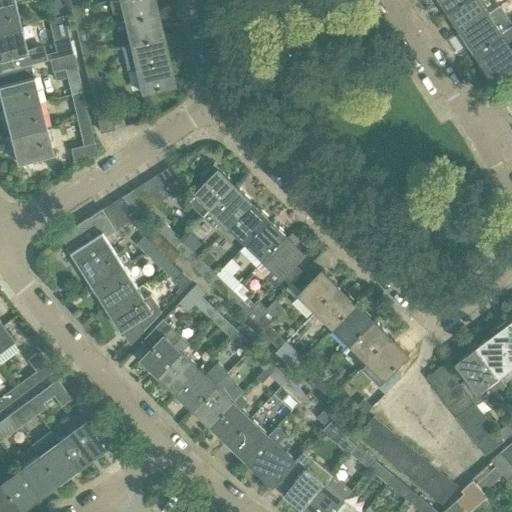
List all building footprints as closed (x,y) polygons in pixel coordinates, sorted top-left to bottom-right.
[(22,24),(15,0),(10,0),(0,2),(0,28),(4,28),(22,24)] [(64,13),(61,0),(49,0),(53,16),(64,13)] [(126,17),(126,19),(158,12),(155,0),(109,0),(112,11),(119,10),(120,18),(126,17)] [(464,0),(442,0),(449,10),(464,0)] [(497,0),(464,0),(449,10),(462,29),(489,11),(500,4),(497,0)] [(72,7),(78,31),(88,28),(86,28),(81,5),(72,7)] [(489,11),(462,29),(475,50),(502,31),(489,11)] [(126,19),(132,43),(164,35),(158,12),(126,19)] [(4,28),(0,28),(0,70),(46,59),(42,46),(28,49),(22,24),(4,28)] [(502,31),(475,50),(488,70),(492,68),(497,77),(511,67),(511,25),(502,31)] [(88,28),(78,31),(83,54),(94,52),(88,28)] [(132,43),(121,45),(126,68),(137,66),(143,90),(175,83),(164,35),(132,43)] [(67,76),(71,92),(82,90),(73,52),(49,58),(52,70),(53,70),(56,79),(67,76)] [(94,52),(83,54),(98,116),(108,114),(94,52)] [(22,105),(40,100),(34,74),(0,82),(0,94),(4,109),(22,105)] [(82,90),(71,92),(77,119),(88,116),(82,90)] [(4,109),(10,135),(29,131),(47,126),(40,100),(22,105),(4,109)] [(98,116),(101,130),(116,127),(113,113),(108,114),(98,116)] [(88,116),(77,119),(83,143),(71,146),(73,159),(97,153),(88,116)] [(54,153),(47,126),(29,131),(10,135),(17,162),(54,153)] [(164,170),(177,190),(187,184),(175,163),(164,170)] [(205,217),(237,185),(215,163),(203,171),(208,179),(197,190),(198,192),(195,195),(203,203),(198,208),(206,216),(205,217)] [(164,170),(154,176),(167,197),(177,190),(164,170)] [(157,203),(167,197),(154,176),(144,183),(157,203)] [(147,209),(157,203),(144,183),(134,189),(147,209)] [(231,224),(254,201),(237,185),(205,217),(222,234),(231,224)] [(134,189),(124,196),(136,215),(147,209),(134,189)] [(124,196),(114,202),(126,222),(136,215),(124,196)] [(248,241),(271,218),(254,201),(231,224),(248,241)] [(114,202),(104,208),(116,228),(126,222),(114,202)] [(106,234),(116,228),(104,208),(94,214),(106,234)] [(94,214),(63,234),(79,259),(77,261),(78,263),(83,270),(85,268),(94,283),(95,284),(127,265),(126,264),(132,260),(124,248),(119,252),(112,241),(111,242),(106,234),(94,214)] [(176,247),(183,239),(161,218),(154,225),(176,247)] [(265,258),(288,235),(271,218),(248,241),(265,258)] [(288,235),(265,258),(275,267),(269,273),(277,281),(306,252),(297,243),(300,240),(292,232),(289,236),(288,235)] [(146,251),(154,243),(145,234),(137,243),(146,251)] [(183,239),(176,247),(193,263),(200,256),(183,239)] [(146,251),(165,270),(169,267),(173,262),(154,243),(146,251)] [(200,256),(209,264),(217,257),(208,248),(200,256)] [(210,280),(217,273),(210,266),(209,264),(200,256),(193,263),(210,280)] [(169,267),(165,270),(184,288),(192,279),(173,262),(169,267)] [(94,283),(92,285),(97,292),(99,291),(108,305),(140,285),(127,265),(95,284),(94,283)] [(300,291),(317,309),(340,285),(322,268),(300,291)] [(227,297),(235,289),(217,273),(210,280),(227,297)] [(196,283),(179,301),(188,310),(196,302),(212,318),(220,311),(202,295),(205,292),(196,283)] [(108,305),(105,306),(111,314),(113,313),(122,327),(132,342),(162,310),(151,292),(146,295),(140,285),(108,305)] [(334,326),(357,303),(340,285),(317,309),(334,326)] [(250,325),(267,307),(258,298),(252,305),(235,289),(227,297),(241,310),(237,314),(250,325)] [(258,328),(279,347),(286,340),(270,324),(285,307),(276,299),(267,307),(250,325),(256,331),(258,328)] [(351,342),(374,319),(357,303),(334,326),(351,342)] [(212,318),(230,335),(237,327),(220,311),(212,318)] [(190,342),(164,317),(143,339),(150,346),(141,355),(160,373),(183,350),(190,342)] [(511,318),(497,330),(511,350),(511,318)] [(368,359),(391,335),(374,319),(351,342),(368,359)] [(0,346),(12,338),(0,320),(0,346)] [(248,352),(255,344),(237,327),(230,335),(248,352)] [(511,365),(511,350),(497,330),(476,345),(499,375),(511,365)] [(391,335),(368,359),(386,376),(409,353),(391,335)] [(293,361),(297,364),(304,357),(286,340),(279,347),(293,361)] [(272,361),(255,344),(248,352),(265,368),(272,361)] [(478,391),(499,375),(476,345),(455,361),(478,391)] [(200,366),(183,350),(160,373),(178,390),(200,366)] [(51,370),(37,351),(27,358),(35,369),(16,383),(22,392),(51,370)] [(297,364),(313,381),(321,374),(304,357),(297,364)] [(227,373),(229,371),(218,361),(207,372),(200,366),(178,390),(195,407),(227,373)] [(272,361),(265,368),(257,376),(263,381),(270,373),(282,384),(289,377),(288,376),(272,361)] [(446,362),(427,376),(435,386),(453,372),(446,362)] [(313,381),(330,397),(337,390),(329,381),(336,374),(328,366),(321,374),(313,381)] [(442,396),(460,382),(453,372),(435,386),(442,396)] [(212,423),(241,393),(245,389),(227,373),(195,407),(212,423)] [(71,396),(57,377),(29,398),(38,412),(48,405),(44,399),(53,393),(61,404),(71,396)] [(299,401),(306,394),(289,377),(282,384),(299,401)] [(449,406),(468,392),(460,382),(442,396),(449,406)] [(0,395),(0,401),(3,406),(22,392),(16,383),(0,395)] [(330,397),(356,424),(373,405),(364,397),(354,407),(337,390),(330,397)] [(468,392),(449,406),(456,416),(475,401),(468,392)] [(241,393),(212,423),(230,439),(252,416),(241,406),(248,399),(241,393)] [(38,412),(29,398),(9,413),(19,426),(38,412)] [(463,425),(482,411),(475,401),(456,416),(463,425)] [(327,425),(336,416),(326,407),(318,416),(327,425)] [(471,435),(489,421),(482,411),(463,425),(471,435)] [(0,437),(19,426),(9,413),(0,419),(0,437)] [(374,415),(360,432),(358,434),(369,442),(384,423),(374,415)] [(88,416),(57,439),(77,467),(108,444),(88,416)] [(230,439),(248,456),(270,433),(252,416),(230,439)] [(511,419),(497,431),(504,440),(511,434),(511,419)] [(478,445),(497,431),(489,421),(471,435),(478,445)] [(384,423),(369,442),(378,450),(394,431),(384,423)] [(277,481),(297,460),(279,442),(287,433),(278,424),(270,433),(248,456),(275,482),(277,481)] [(403,438),(394,431),(378,450),(387,457),(403,438)] [(485,454),(504,440),(497,431),(478,445),(485,454)] [(387,457),(396,465),(412,446),(403,438),(387,457)] [(57,439),(38,453),(58,481),(77,467),(57,439)] [(511,440),(511,442),(500,451),(511,464),(511,440)] [(421,454),(412,446),(396,465),(406,472),(421,454)] [(305,450),(277,481),(288,491),(287,492),(305,508),(326,482),(327,482),(333,474),(305,450)] [(360,459),(370,468),(377,460),(366,451),(360,459)] [(511,464),(500,451),(491,459),(508,478),(511,474),(511,464)] [(38,453),(19,467),(38,495),(58,481),(38,453)] [(421,454),(406,472),(416,481),(431,462),(421,454)] [(431,462),(416,481),(423,487),(439,468),(431,462)] [(19,467),(0,480),(0,482),(19,509),(38,495),(19,467)] [(379,475),(389,483),(395,475),(385,467),(379,475)] [(439,468),(423,487),(434,495),(449,476),(439,468)] [(476,482),(483,491),(494,481),(487,472),(476,482)] [(459,484),(449,476),(434,495),(443,503),(459,484)] [(486,494),(483,491),(476,482),(472,479),(460,489),(464,492),(457,499),(464,507),(467,511),(486,494)] [(396,489),(407,498),(413,490),(403,481),(396,489)] [(0,482),(0,511),(15,511),(19,509),(0,482)] [(305,508),(310,511),(333,511),(346,498),(326,482),(305,508)] [(426,511),(432,504),(413,490),(407,498),(422,511),(426,511)] [(333,511),(362,511),(346,498),(333,511)] [(458,511),(464,507),(457,499),(442,511),(458,511)]
